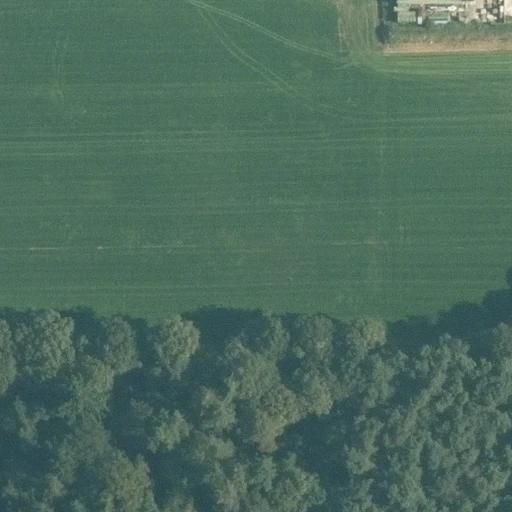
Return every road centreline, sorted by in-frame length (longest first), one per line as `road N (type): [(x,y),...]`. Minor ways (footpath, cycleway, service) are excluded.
road 1 (track): [(511,314),(450,334),(0,365)]
road 2 (track): [(364,339),(307,511)]
road 3 (track): [(59,511),(96,356)]
